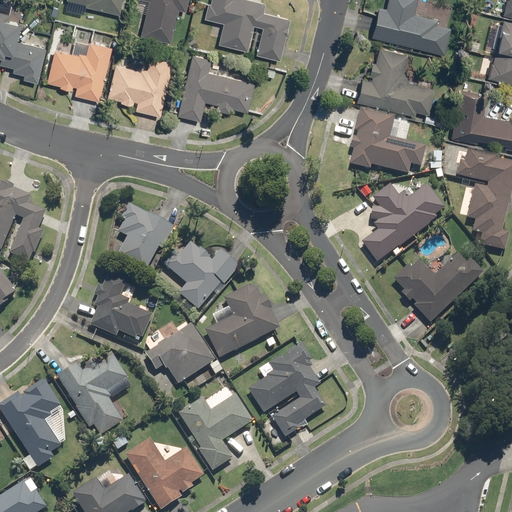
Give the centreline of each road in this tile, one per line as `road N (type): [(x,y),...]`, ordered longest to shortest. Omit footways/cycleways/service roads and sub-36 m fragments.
road 1 (residential): [(0,361),(49,310),(74,246),(94,156)]
road 2 (residential): [(292,209),(418,380)]
road 3 (residential): [(378,398),(262,223)]
road 4 (residential): [(334,0),(321,60),(281,150)]
road 5 (tertiary): [(254,511),(382,428)]
road 6 (residential): [(94,156),(224,183)]
